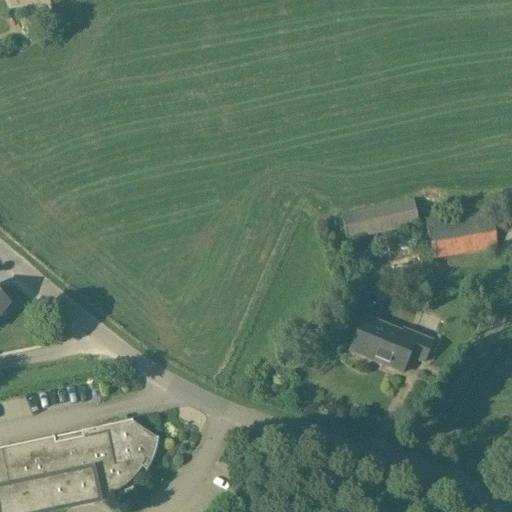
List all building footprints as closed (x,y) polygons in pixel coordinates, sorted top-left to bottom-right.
[(511,256),(511,195),(498,197),(502,257),(511,256)] [(413,201),(341,216),(347,242),(418,227),(413,201)] [(497,252),(490,211),(425,221),(431,262),(497,252)] [(0,317),(9,307),(0,299),(0,317)] [(401,372),(400,375),(407,359),(422,365),(431,343),(402,331),(401,334),(363,318),(349,353),(363,359),(365,355),(373,359),(372,362),(380,366),(380,363),(401,372)] [(0,451),(0,511),(48,511),(69,508),(97,502),(104,500),(108,498),(111,497),(116,494),(120,492),(123,490),(127,486),(130,483),(134,479),(138,474),(141,469),(146,472),(148,468),(150,465),(152,461),(153,458),(154,453),(155,450),(156,444),(156,441),(155,441),(131,425),(131,424),(101,430),(79,435),(81,440),(54,446),(52,440),(0,451)]
